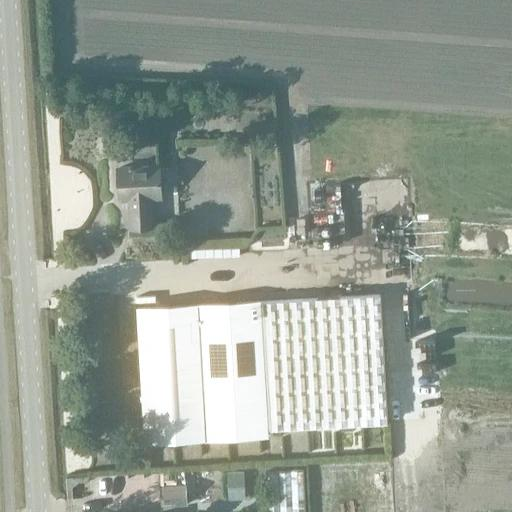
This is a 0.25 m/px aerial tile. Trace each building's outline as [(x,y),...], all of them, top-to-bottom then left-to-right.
[(150,198),(161,197),(159,166),(118,168),(119,200),(129,199),(131,229),(151,227),(150,198)] [(358,179),(358,190),(375,190),(375,179),(358,179)] [(314,183),(313,194),(335,196),(336,186),(314,183)] [(380,294),(297,299),(261,302),(268,430),(388,423),(380,294)] [(268,430),(261,302),(261,301),(138,309),(145,442),(268,435),(268,430)] [(265,471),(267,511),(305,511),(303,469),(265,471)] [(160,474),(162,505),(186,504),(185,473),(160,474)]
